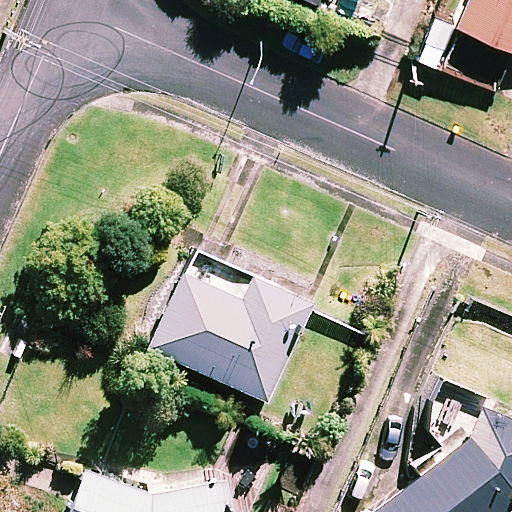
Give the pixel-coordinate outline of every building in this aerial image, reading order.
[(511,0),(463,0),(455,19),(511,42),(511,0)] [(505,61),(455,38),(442,65),(492,88),(505,61)] [(306,297),(216,257),(203,284),(171,270),(138,344),(260,399),(306,297)] [(511,418),(469,401),(460,434),(356,511),(506,511),(511,508),(511,418)] [(122,483),(74,467),(57,511),(225,511),(221,487),(122,483)]
